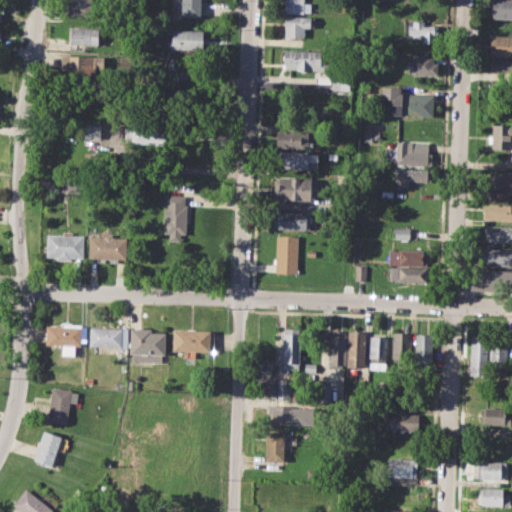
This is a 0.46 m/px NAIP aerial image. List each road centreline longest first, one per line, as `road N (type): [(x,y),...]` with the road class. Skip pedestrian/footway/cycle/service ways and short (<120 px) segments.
road 1 (residential): [(251,0),(231,511)]
road 2 (residential): [(463,0),(446,511)]
road 3 (residential): [(22,289),(511,306)]
road 4 (residential): [(37,0),(17,212),(20,370),(0,446)]
